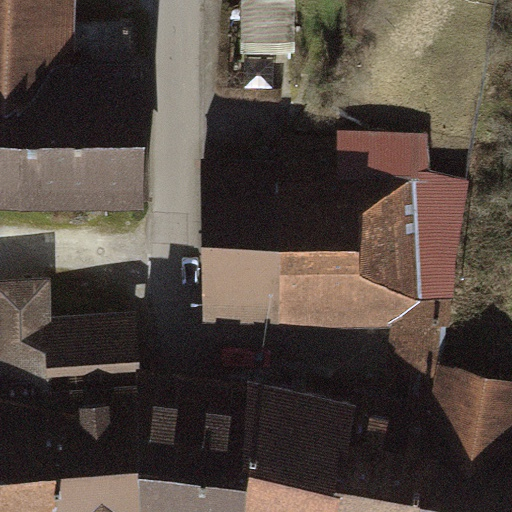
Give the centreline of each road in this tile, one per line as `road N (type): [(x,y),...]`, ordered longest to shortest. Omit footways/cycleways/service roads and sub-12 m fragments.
road 1 (residential): [(175,0),(186,511)]
road 2 (unknown): [(179,277),(58,249),(0,246)]
